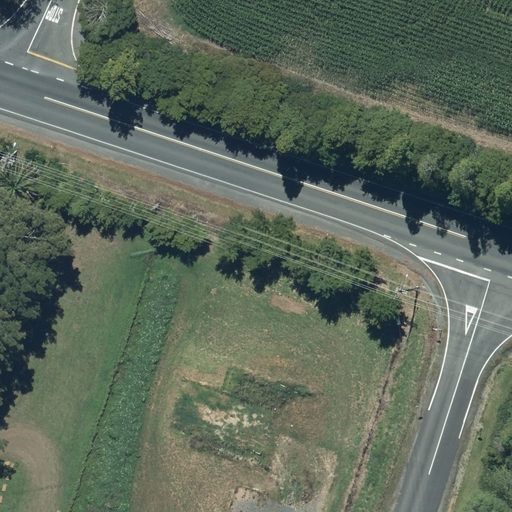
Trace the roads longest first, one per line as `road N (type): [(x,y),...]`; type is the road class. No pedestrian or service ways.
road 1 (secondary): [(14,89),(502,248)]
road 2 (unclassified): [(415,511),(502,248)]
